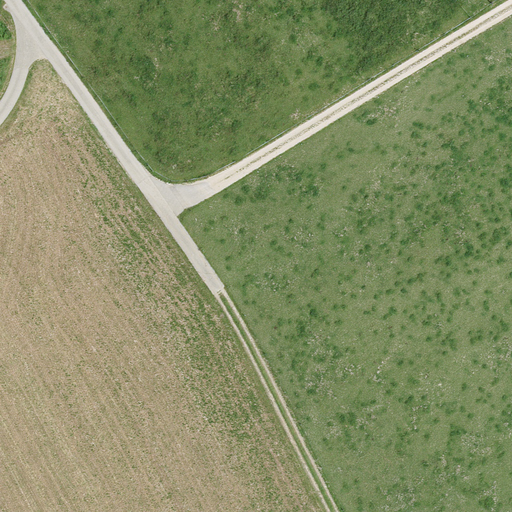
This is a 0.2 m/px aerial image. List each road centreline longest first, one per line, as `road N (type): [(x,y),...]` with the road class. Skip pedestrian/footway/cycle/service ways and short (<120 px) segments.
road 1 (track): [(334,511),(219,289),(31,25)]
road 2 (track): [(164,213),(511,10)]
road 3 (track): [(0,118),(31,25),(12,0)]
